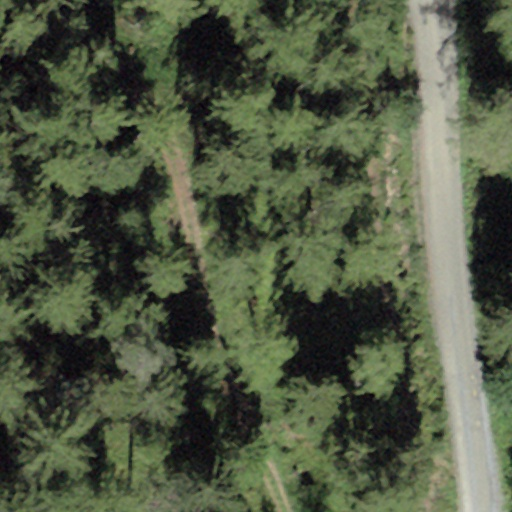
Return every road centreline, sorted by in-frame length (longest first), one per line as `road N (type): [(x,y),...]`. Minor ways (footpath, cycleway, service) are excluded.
road 1 (unclassified): [(482,511),(431,0)]
road 2 (track): [(281,511),(203,318)]
